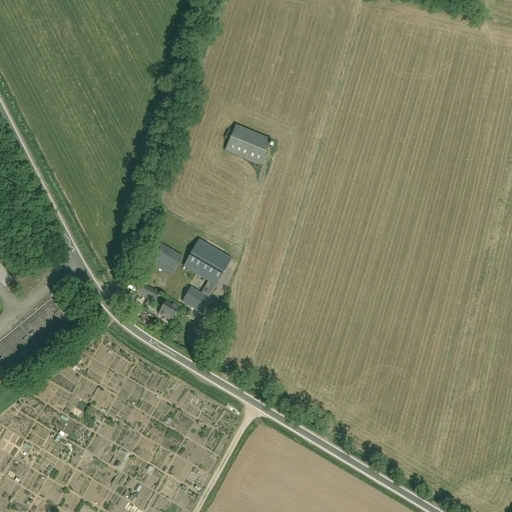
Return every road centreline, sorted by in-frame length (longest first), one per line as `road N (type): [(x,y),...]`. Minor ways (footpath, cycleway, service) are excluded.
road 1 (unclassified): [(435,511),(127,326),(95,290),(0,108)]
road 2 (track): [(256,404),(196,511)]
